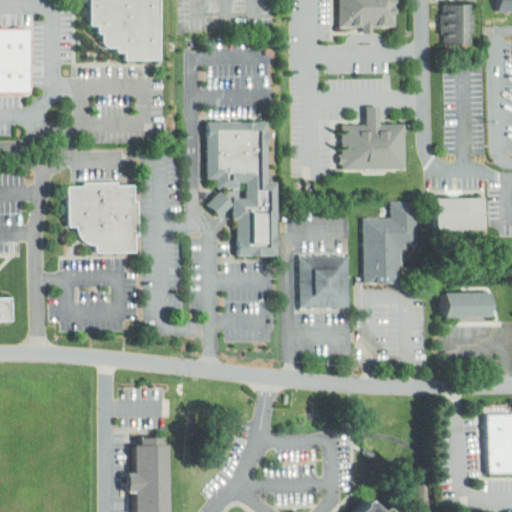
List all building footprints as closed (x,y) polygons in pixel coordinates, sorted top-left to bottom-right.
[(85,0),(158,0),(158,60),(120,60),(85,25),(85,0)] [(335,0),(393,0),(393,26),(335,26),(335,0)] [(511,0),(496,0),(496,10),(511,9),(511,0)] [(470,3),(440,3),(440,43),(471,42),(470,3)] [(0,32),(26,32),(26,93),(0,93),(0,32)] [(504,146),(511,145),(511,33),(501,34),(504,146)] [(204,125),(262,124),(262,186),(271,186),(271,256),(233,257),(233,207),(204,176),(204,125)] [(338,124),(403,124),(403,169),(338,169),(338,124)] [(189,197),(201,210),(215,198),(203,185),(189,197)] [(64,188),(129,188),(129,252),(90,253),(90,244),(83,243),(75,237),(73,229),(64,229),(64,188)] [(429,200),(477,199),(478,231),(429,232),(429,200)] [(388,200),(414,200),(414,249),(400,249),(400,285),(362,285),(361,218),(388,218),(388,200)] [(297,257),(345,258),(344,308),(296,307),(297,257)] [(470,285),(425,286),(425,310),(471,310),(470,285)] [(440,295),(486,293),(486,316),(440,317),(440,295)] [(483,412),(511,412),(511,474),(484,475),(483,412)] [(129,446),(130,511),(161,511),(160,445),(129,446)] [(357,511),(366,503),(375,511),(357,511)]
